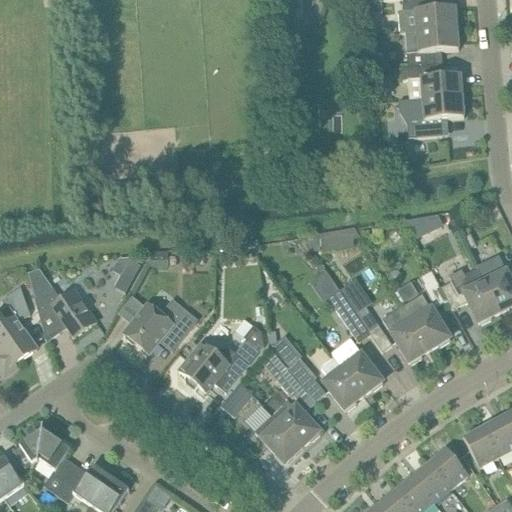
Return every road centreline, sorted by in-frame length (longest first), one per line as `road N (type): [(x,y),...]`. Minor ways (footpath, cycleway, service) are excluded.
road 1 (residential): [(295,511),(102,356),(42,397)]
road 2 (residential): [(305,511),(434,403),(511,361)]
road 3 (residential): [(511,215),(500,177),(485,0)]
road 4 (residential): [(207,511),(42,397)]
